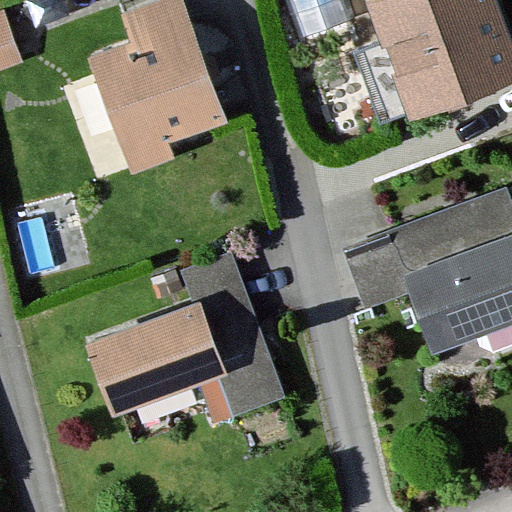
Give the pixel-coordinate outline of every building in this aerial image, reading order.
[(5,0),(0,0),(0,57),(21,50),(5,0)] [(115,0),(123,22),(83,36),(127,159),(169,144),(161,121),(219,101),(182,0),(115,0)] [(511,49),(492,0),(359,0),(398,97),(511,51),(511,49)] [(495,182),(337,240),(350,276),(402,257),(426,323),(511,291),(511,197),(502,201),(495,182)] [(193,281),(86,321),(113,392),(217,353),(238,408),(292,387),(235,238),(184,257),(193,281)]
